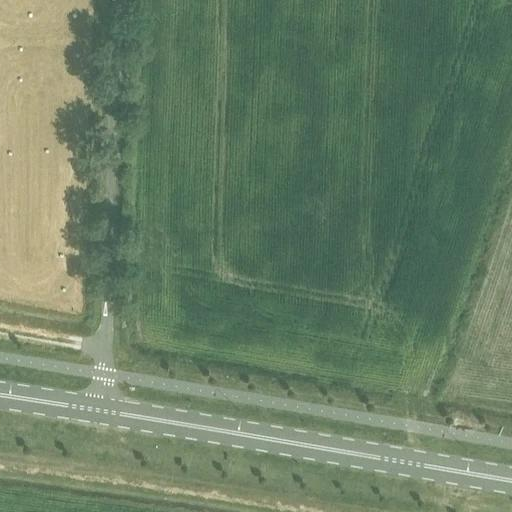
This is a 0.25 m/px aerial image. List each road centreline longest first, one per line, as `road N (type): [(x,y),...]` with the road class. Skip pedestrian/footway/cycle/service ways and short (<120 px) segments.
road 1 (secondary): [(511,479),(101,413)]
road 2 (unclassified): [(101,413),(118,0)]
